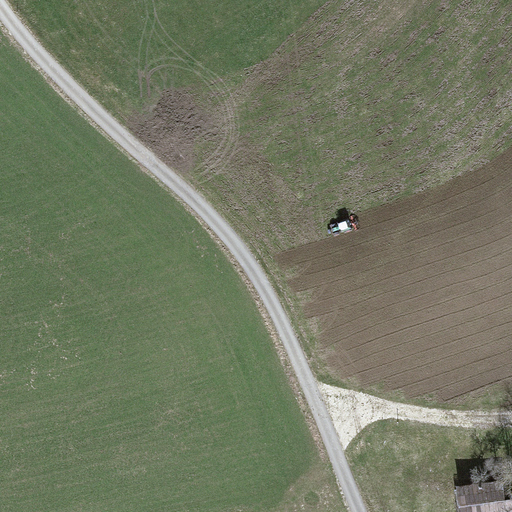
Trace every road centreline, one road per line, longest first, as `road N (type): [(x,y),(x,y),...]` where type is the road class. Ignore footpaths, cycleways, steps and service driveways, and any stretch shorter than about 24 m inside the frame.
road 1 (unclassified): [(360,511),(248,263),(200,206),(66,84),(0,4)]
road 2 (track): [(320,417),(366,409),(511,422)]
